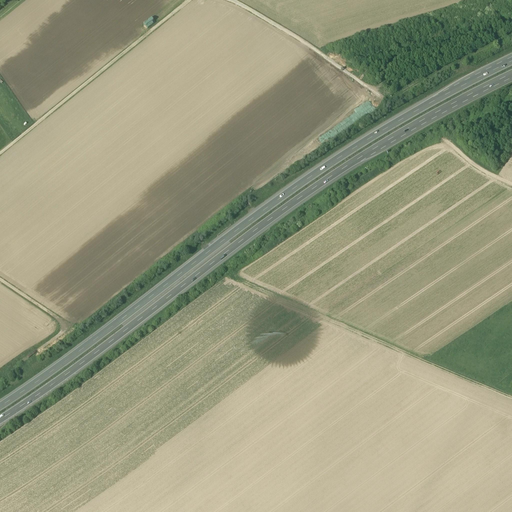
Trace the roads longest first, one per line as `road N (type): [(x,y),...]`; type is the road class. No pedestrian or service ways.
road 1 (motorway): [(511,58),(307,176),(0,404)]
road 2 (motorway): [(0,417),(341,167),(502,76)]
road 3 (track): [(511,397),(238,282)]
road 4 (track): [(188,0),(0,152)]
road 5 (track): [(378,95),(230,0)]
road 6 (track): [(0,279),(64,323),(0,374)]
